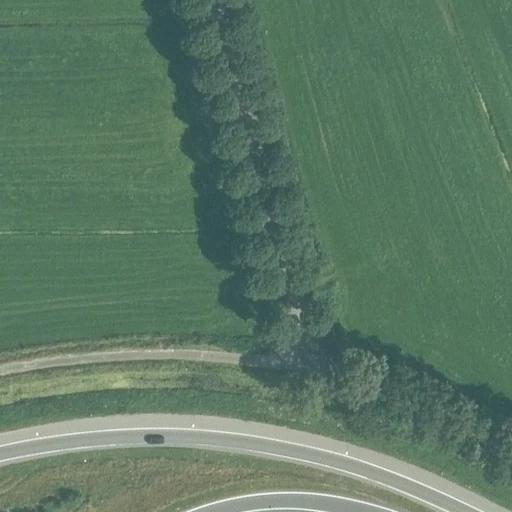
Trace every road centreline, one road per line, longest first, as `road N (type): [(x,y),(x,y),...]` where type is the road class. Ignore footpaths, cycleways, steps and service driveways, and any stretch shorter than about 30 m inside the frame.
road 1 (motorway): [(468,511),(332,455),(242,438),(76,439),(0,453)]
road 2 (unclassified): [(307,350),(224,0)]
road 3 (unclassified): [(307,350),(267,359),(142,353),(0,370)]
road 4 (unclassified): [(511,446),(332,373),(307,350)]
road 5 (motorway): [(206,511),(253,500),(309,499),(366,511)]
